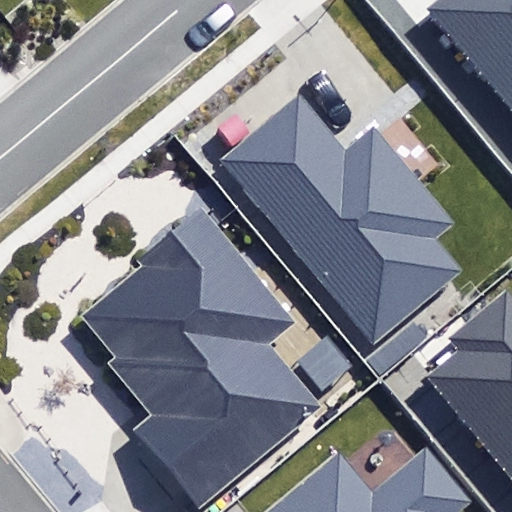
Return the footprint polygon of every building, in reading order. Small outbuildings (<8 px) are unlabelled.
[(511,0),(440,0),(428,10),(511,111),(511,0)] [(223,161),(374,341),(461,269),(437,239),(455,224),(373,126),(344,150),(300,98),(223,161)] [(132,431),(199,511),(329,404),(278,343),(301,324),(202,204),(135,259),(142,267),(84,315),(119,358),(111,364),(152,414),(132,431)] [(422,378),(511,483),(511,302),(504,293),(449,339),(456,348),(422,378)] [(271,511),(458,511),(473,500),(431,449),(372,498),(338,457),(271,511)]
